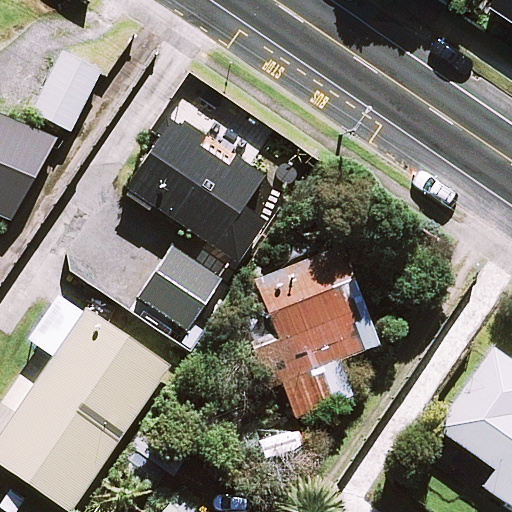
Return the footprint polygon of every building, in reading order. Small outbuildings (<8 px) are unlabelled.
[(100,70),(63,50),(32,109),(69,129),(100,70)] [(49,138),(0,117),(0,214),(15,220),(49,138)] [(256,186),(167,128),(127,190),(246,266),(272,226),(243,207),(256,186)] [(223,279),(170,245),(131,304),(184,339),(223,279)] [(377,345),(341,248),(257,279),(278,337),(263,343),(290,419),(351,397),(338,359),(377,345)] [(88,318),(59,298),(30,340),(50,354),(0,427),(0,462),(70,511),(170,365),(92,312),(88,318)] [(511,362),(491,349),(437,429),(496,468),(483,488),(511,506),(511,362)] [(167,468),(135,446),(119,469),(152,491),(167,468)] [(190,511),(174,498),(162,511),(190,511)]
